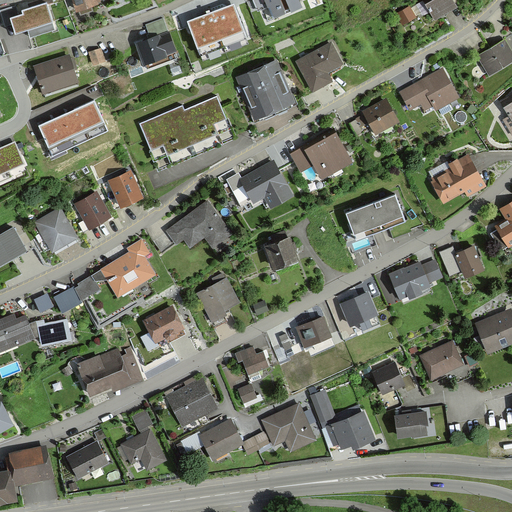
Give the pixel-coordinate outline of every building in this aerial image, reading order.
[(72,0),(77,10),(95,4),(93,0),(72,0)] [(266,0),(269,5),(267,6),(272,18),(284,13),(284,14),(300,7),(297,0),(266,0)] [(443,10),(454,4),(451,0),(423,0),(417,4),(416,7),(420,13),(423,14),(428,11),(433,19),(441,14),(443,10)] [(24,20),(12,24),(15,33),(51,22),(45,3),(34,6),(33,3),(27,5),(28,9),(21,11),(24,20)] [(234,4),(210,12),(221,40),(244,31),(234,4)] [(0,10),(0,13),(4,25),(19,20),(14,6),(0,10)] [(404,24),(416,17),(410,7),(399,13),(404,24)] [(210,12),(188,21),(198,49),(221,40),(210,12)] [(162,19),(148,24),(152,35),(150,36),(151,39),(137,44),(144,63),(160,57),(162,64),(176,59),(162,19)] [(511,60),(511,36),(511,35),(478,55),(490,74),(511,60)] [(321,74),(325,72),(340,63),(330,44),(297,62),(312,90),(326,82),(321,74)] [(93,64),(103,61),(99,49),(89,52),(93,64)] [(42,92),(76,81),(68,57),(34,68),(42,92)] [(253,123),(296,104),(287,83),(284,84),(274,62),(237,78),(247,100),(244,102),(253,123)] [(456,96),(442,71),(401,94),(409,107),(420,101),(424,108),(432,103),(435,108),(456,96)] [(511,92),(511,93),(511,92),(511,96),(500,103),(507,115),(496,121),(509,142),(511,140),(511,92)] [(158,169),(233,137),(229,128),(230,128),(216,96),(183,110),(181,105),(138,124),(154,160),(158,169)] [(95,101),(39,126),(53,156),(109,131),(95,101)] [(385,101),(373,108),(372,109),(372,110),(365,114),(375,132),(396,121),(385,101)] [(362,132),(355,119),(348,123),(355,136),(362,132)] [(349,161),(332,130),(303,146),(313,164),(313,163),(312,161),(319,157),(328,173),(349,161)] [(14,143),(0,148),(0,175),(24,165),(14,143)] [(466,195),(484,185),(467,156),(457,162),(456,160),(449,165),(450,167),(431,178),(434,182),(433,183),(434,184),(433,187),(435,191),(438,191),(443,200),(463,189),(466,195)] [(258,170),(261,174),(243,184),(253,201),(264,195),(270,206),(290,195),(272,162),(258,170)] [(113,210),(121,206),(140,197),(128,172),(101,184),(113,210)] [(68,208),(82,232),(108,217),(94,193),(68,208)] [(371,234),(372,234),(381,230),(379,226),(386,223),(385,221),(392,218),(395,225),(404,221),(394,194),(345,213),(352,233),(368,227),(371,234)] [(166,231),(175,243),(183,237),(189,246),(203,235),(210,245),(228,232),(206,202),(193,211),(195,214),(181,224),(179,222),(166,231)] [(511,202),(509,205),(511,209),(511,216),(497,227),(503,237),(505,236),(510,243),(511,242),(511,202)] [(36,223),(52,250),(74,237),(58,210),(36,223)] [(0,234),(0,261),(23,248),(12,228),(0,234)] [(273,266),(295,258),(287,238),(284,231),(270,237),(272,244),(265,246),(273,266)] [(140,240),(127,248),(131,255),(107,269),(112,277),(108,279),(109,281),(110,280),(117,292),(129,285),(131,288),(154,274),(142,256),(148,253),(140,240)] [(472,247),(458,253),(455,254),(452,246),(438,252),(448,276),(461,271),(463,274),(481,267),(472,247)] [(418,264),(407,269),(404,271),(404,270),(390,275),(399,296),(427,285),(418,264)] [(212,320),(223,314),(222,312),(227,309),(226,307),(236,302),(221,274),(211,279),(214,285),(207,289),(206,288),(205,289),(205,290),(198,293),(212,320)] [(99,289),(90,276),(77,284),(78,286),(74,288),(80,300),(99,289)] [(81,301),(80,300),(74,288),(67,292),(74,305),(81,301)] [(67,292),(54,299),(61,312),(74,305),(67,292)] [(374,313),(366,294),(342,305),(350,324),(374,313)] [(256,314),(265,311),(262,302),(253,305),(256,314)] [(168,342),(185,334),(171,308),(145,322),(155,341),(165,336),(168,342)] [(488,349),(511,338),(511,322),(508,313),(478,325),(488,349)] [(33,337),(28,324),(24,316),(15,320),(14,317),(0,322),(0,339),(3,347),(15,342),(16,344),(33,337)] [(329,336),(321,317),(297,327),(305,346),(329,336)] [(36,326),(35,321),(28,324),(33,337),(39,336),(40,342),(59,338),(61,344),(71,342),(66,319),(36,326)] [(291,347),(285,334),(278,337),(284,350),(291,347)] [(454,376),(457,383),(470,376),(464,363),(462,364),(451,341),(419,356),(430,379),(451,370),(454,376)] [(88,394),(138,373),(130,353),(131,352),(129,347),(124,349),(126,354),(120,356),(117,349),(77,366),(80,373),(88,394)] [(287,357),(294,354),(291,347),(284,350),(287,357)] [(268,366),(262,351),(241,359),(249,380),(259,376),(257,371),(268,366)] [(287,369),(293,366),(290,360),(284,363),(287,369)] [(382,393),(402,384),(393,363),(373,373),(375,377),(374,379),(376,382),(377,383),(382,393)] [(213,407),(199,381),(169,396),(183,423),(213,407)] [(243,401),(254,397),(250,385),(238,390),(243,401)] [(320,392),(310,396),(319,421),(329,417),(320,392)] [(0,403),(0,432),(13,426),(0,403)] [(298,446),(314,439),(297,404),(262,420),(273,444),(293,435),(298,446)] [(218,408),(205,414),(209,421),(221,415),(218,408)] [(151,423),(144,409),(131,416),(138,430),(151,423)] [(353,446),(372,438),(361,412),(326,427),(333,444),(340,441),(341,445),(345,443),(346,445),(352,443),(353,446)] [(426,423),(425,412),(396,416),(398,436),(412,434),(412,436),(424,434),(423,423),(426,423)] [(212,458),(241,443),(229,421),(200,435),(212,458)] [(164,459),(149,430),(121,445),(130,462),(143,456),(149,467),(164,459)] [(267,443),(262,432),(252,438),(257,448),(267,443)] [(185,452),(200,444),(195,434),(180,442),(185,452)] [(248,453),(257,448),(252,438),(242,443),(248,453)] [(106,462),(95,442),(67,457),(77,477),(106,462)] [(7,472),(9,471),(10,479),(52,471),(46,449),(14,455),(5,458),(7,472)] [(0,500),(14,498),(10,479),(9,471),(7,472),(0,472),(0,500)]
